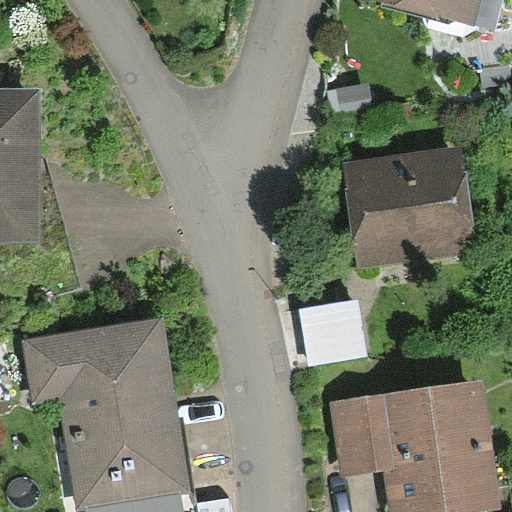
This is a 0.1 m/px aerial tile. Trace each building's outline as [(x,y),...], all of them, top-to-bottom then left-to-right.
[(511,0),(359,0),(359,2),(426,20),(437,78),(511,65),(511,0)] [(371,86),(327,94),(334,134),(378,125),(371,86)] [(0,99),(0,249),(39,250),(39,169),(40,100),(0,99)] [(342,169),(357,273),(489,254),(474,150),(342,169)] [(363,302),(302,312),(311,369),(372,362),(363,302)] [(63,405),(79,509),(192,491),(165,323),(26,345),(36,410),(63,405)] [(331,403),(344,478),(383,472),(390,511),(502,511),(486,382),(331,403)]
